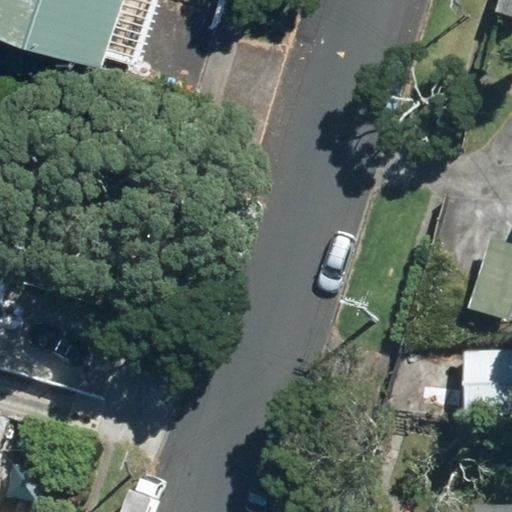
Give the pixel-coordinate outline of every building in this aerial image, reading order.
[(0,0),(0,19),(121,56),(137,0),(0,0)] [(511,0),(505,0),(501,16),(511,18),(511,0)] [(0,210),(0,329),(32,219),(0,210)] [(472,310),(511,322),(511,244),(495,239),(472,310)] [(511,351),(462,353),(466,423),(511,420),(511,351)]
